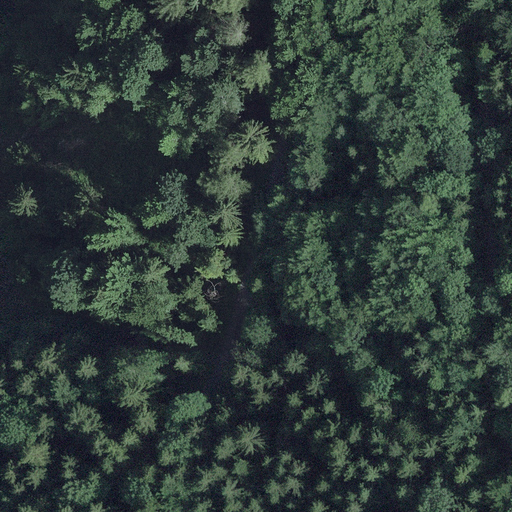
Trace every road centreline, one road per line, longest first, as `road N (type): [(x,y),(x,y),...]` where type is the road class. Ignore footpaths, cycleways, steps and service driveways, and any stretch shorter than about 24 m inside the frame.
road 1 (track): [(152,511),(162,455),(204,372),(241,334),(269,151),(273,0)]
road 2 (track): [(477,0),(508,511)]
